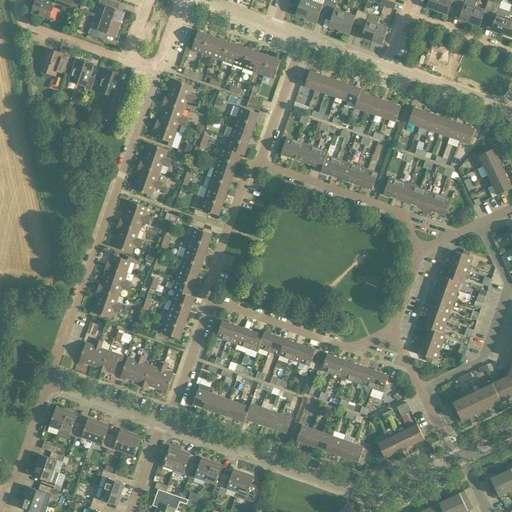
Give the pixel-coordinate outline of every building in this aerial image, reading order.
[(37,0),(35,0),(31,12),(49,18),(53,6),(52,5),(53,2),(54,3),(55,0),(41,0),(41,1),(37,0)] [(99,0),(97,8),(105,11),(102,18),(120,24),(125,12),(113,7),(115,2),(109,0),(99,0)] [(299,4),(296,14),(306,18),(312,1),(312,0),(293,0),(293,1),(299,4)] [(320,12),(326,14),(331,1),(329,0),(324,0),(323,4),(312,1),(306,18),(317,22),(320,12)] [(381,0),(380,4),(393,9),(395,3),(386,0),(381,0)] [(428,0),(426,7),(437,11),(440,0),(428,0)] [(452,1),(458,3),(458,0),(440,0),(437,11),(447,15),(452,1)] [(458,19),(469,22),(475,6),(476,0),(458,0),(458,3),(463,5),(458,19)] [(484,12),(490,14),(494,2),(489,0),(487,0),(485,10),(475,6),(469,22),(479,26),(484,12)] [(491,30),(501,34),(509,11),(499,8),(500,4),(501,0),(495,0),(494,2),(490,14),(496,16),(491,30)] [(328,26),(339,30),(345,12),(335,8),(336,3),(331,1),(326,14),(332,16),(328,26)] [(502,1),(500,7),(509,9),(510,3),(502,1)] [(73,21),(77,11),(71,9),(70,9),(66,18),(73,21)] [(353,23),(359,25),(363,12),(357,10),(355,16),(345,12),(339,30),(349,33),(353,23)] [(511,37),(511,36),(511,12),(509,11),(501,34),(511,37)] [(361,37),(371,41),(378,23),(380,18),(369,14),(363,12),(359,25),(364,27),(361,37)] [(102,39),(104,32),(116,36),(120,24),(102,18),(100,24),(92,22),(88,34),(91,35),(90,37),(96,39),(96,37),(102,39)] [(382,45),(388,27),(378,23),(371,41),(382,45)] [(198,31),(191,50),(202,53),(209,35),(198,31)] [(209,35),(202,53),(212,57),(219,38),(209,35)] [(219,38),(212,57),(222,60),(229,42),(219,38)] [(229,42),(222,60),(233,64),(239,45),(229,42)] [(239,45),(233,64),(243,68),(249,49),(239,45)] [(63,53),(47,48),(39,70),(40,70),(41,73),(44,78),(45,79),(46,79),(47,79),(52,77),(54,75),(55,75),(57,71),(63,73),(68,59),(61,57),(63,53)] [(249,49),(243,68),(253,71),(260,53),(249,49)] [(260,53),(253,71),(263,75),(270,56),(260,53)] [(274,79),(280,60),(270,56),(263,75),(274,79)] [(78,80),(76,84),(85,87),(84,89),(90,91),(95,78),(90,76),(92,68),(89,67),(91,63),(77,58),(70,77),(78,80)] [(118,102),(124,88),(118,86),(121,78),(118,77),(119,73),(105,68),(98,87),(106,90),(105,94),(113,97),(107,114),(118,117),(122,104),(118,102)] [(193,78),(195,72),(185,68),(183,74),(193,78)] [(304,75),(308,77),(304,86),(315,89),(320,74),(306,69),(304,75)] [(195,72),(193,78),(201,80),(203,75),(195,72)] [(320,74),(315,89),(325,93),(331,78),(320,74)] [(52,79),(49,88),(59,91),(63,78),(55,76),(53,79),(52,79)] [(171,78),(170,83),(172,84),(169,91),(195,100),(195,99),(196,96),(190,94),(192,86),(171,78)] [(331,78),(325,93),(335,97),(341,81),(331,78)] [(341,81),(335,97),(346,100),(351,85),(341,81)] [(360,92),(361,88),(351,85),(346,100),(355,104),(356,104),(360,92)] [(167,97),(165,97),(163,101),(184,109),(187,101),(194,103),(193,105),(197,106),(199,100),(195,99),(195,100),(169,91),(167,97)] [(244,100),(242,105),(251,108),(255,97),(257,93),(252,91),(250,97),(249,100),(248,102),(244,100)] [(355,104),(354,107),(365,111),(370,95),(360,92),(356,104),(355,104)] [(370,95),(365,111),(375,114),(380,99),(370,95)] [(263,100),(255,97),(251,108),(260,111),(263,100)] [(380,99),(375,114),(385,118),(391,102),(380,99)] [(188,119),(182,116),(184,109),(163,101),(162,106),(164,107),(161,113),(187,122),(188,119)] [(396,122),(401,106),(391,102),(385,118),(396,122)] [(295,103),(293,109),(307,114),(309,108),(295,103)] [(408,112),(411,113),(408,122),(419,126),(424,110),(410,105),(408,112)] [(259,113),(240,107),(236,117),(255,124),(259,113)] [(424,110),(419,126),(429,129),(434,114),(424,110)] [(179,123),(186,126),(187,122),(161,113),(159,120),(157,119),(155,124),(176,131),(179,123)] [(434,114),(429,129),(439,133),(445,118),(434,114)] [(233,127),(252,134),(255,124),(236,117),(233,127)] [(445,118),(439,133),(449,137),(455,121),(445,118)] [(455,121),(449,137),(460,140),(465,125),(455,121)] [(164,144),(171,147),(176,131),(155,124),(154,128),(156,129),(153,136),(165,140),(164,144)] [(473,135),(477,136),(479,130),(465,125),(460,140),(470,144),(473,135)] [(229,138),(248,144),(252,134),(233,127),(229,138)] [(287,137),(281,154),(291,157),(297,141),(287,137)] [(240,154),(244,155),(248,144),(229,138),(226,148),(241,153),(240,154)] [(297,141),(291,157),(301,161),(307,145),(297,141)] [(417,149),(422,150),(424,143),(419,141),(416,148),(417,149)] [(165,158),(168,150),(147,142),(145,147),(147,148),(145,155),(170,163),(170,164),(177,166),(178,162),(173,160),(173,161),(165,158)] [(307,145),(301,161),(312,164),(318,148),(307,145)] [(485,148),(487,151),(479,155),(483,165),(498,158),(492,145),(485,148)] [(226,148),(222,146),(218,157),(237,163),(240,154),(241,153),(226,148)] [(327,155),(328,152),(318,148),(312,164),(322,168),(326,155),(327,155)] [(440,163),(442,157),(432,154),(430,159),(440,163)] [(163,165),(169,167),(170,164),(170,163),(145,155),(143,161),(140,160),(139,165),(160,173),(163,165)] [(322,168),(320,171),(331,175),(337,159),(327,155),(326,155),(322,168)] [(215,167),(233,174),(237,163),(218,157),(215,167)] [(452,161),(442,157),(440,163),(450,166),(452,161)] [(498,158),(483,165),(488,175),(503,168),(498,158)] [(337,159),(331,175),(341,179),(347,163),(337,159)] [(347,163),(341,179),(351,182),(357,166),(347,163)] [(137,170),(139,170),(137,177),(162,186),(163,183),(157,180),(160,173),(139,165),(137,170)] [(357,166),(351,182),(361,186),(367,170),(357,166)] [(211,177),(230,184),(233,174),(215,167),(211,177)] [(503,168),(488,175),(493,185),(507,178),(503,168)] [(374,183),(378,174),(367,170),(361,186),(376,191),(378,184),(374,183)] [(131,188),(152,195),(155,187),(161,190),(162,186),(137,177),(135,184),(132,183),(131,188)] [(207,188),(226,194),(230,184),(211,177),(207,188)] [(389,177),(383,194),(394,197),(400,181),(389,177)] [(497,195),(511,187),(507,178),(493,185),(497,195)] [(400,181),(394,197),(404,201),(410,184),(400,181)] [(410,184),(404,201),(414,204),(420,188),(410,184)] [(204,198),(223,204),(226,194),(207,188),(204,198)] [(420,188),(414,204),(424,208),(430,191),(420,188)] [(430,191),(424,208),(435,212),(440,195),(430,191)] [(445,215),(451,199),(440,195),(435,212),(445,215)] [(200,208),(219,215),(223,204),(204,198),(200,208)] [(125,205),(127,205),(125,212),(150,221),(151,217),(145,215),(148,207),(147,207),(149,203),(139,200),(138,204),(127,200),(125,205)] [(209,213),(195,209),(193,214),(207,219),(209,213)] [(143,222),(149,224),(150,221),(125,212),(122,219),(120,218),(119,223),(140,230),(143,222)] [(167,212),(164,219),(170,221),(176,223),(178,216),(167,212)] [(205,223),(192,218),(190,224),(203,229),(205,223)] [(143,240),(137,238),(140,230),(119,223),(117,227),(119,228),(117,235),(142,244),(143,240)] [(212,234),(194,227),(190,238),(208,245),(212,234)] [(505,232),(496,237),(499,242),(508,238),(505,232)] [(132,253),(135,245),(141,247),(142,244),(117,235),(114,241),(112,241),(110,246),(132,253)] [(208,245),(190,238),(186,248),(205,255),(208,245)] [(150,247),(148,253),(155,255),(157,249),(150,247)] [(205,255),(186,248),(183,258),(201,265),(205,255)] [(473,257),(469,256),(470,252),(464,250),(462,253),(456,251),(453,260),(470,266),(473,257)] [(132,258),(125,256),(124,259),(112,255),(110,262),(108,261),(106,266),(127,273),(132,258)] [(201,265),(183,258),(179,269),(198,275),(201,265)] [(470,266),(453,260),(450,269),(467,274),(470,266)] [(130,283),(124,281),(127,273),(106,266),(104,270),(107,271),(104,278),(129,287),(130,283)] [(198,275),(179,269),(175,279),(194,286),(198,275)] [(460,282),(464,283),(467,274),(450,269),(447,277),(460,282)] [(447,277),(444,276),(441,284),(457,290),(460,282),(447,277)] [(122,288),(128,290),(129,287),(104,278),(102,284),(100,284),(98,288),(119,296),(122,288)] [(194,297),(191,295),(194,286),(175,279),(172,289),(194,297)] [(457,290),(441,284),(438,293),(454,299),(457,290)] [(123,306),(116,303),(119,296),(98,288),(96,293),(99,294),(96,300),(121,309),(123,306)] [(172,289),(176,291),(172,301),(191,307),(194,297),(172,289)] [(454,299),(438,293),(435,301),(451,307),(454,299)] [(111,318),(114,310),(120,313),(121,309),(96,300),(94,307),(92,306),(90,311),(111,318)] [(191,307),(172,301),(168,311),(187,318),(191,307)] [(451,307),(435,301),(432,310),(448,316),(451,307)] [(448,316),(432,310),(429,318),(445,324),(448,316)] [(187,318),(168,311),(165,321),(183,328),(187,318)] [(426,327),(429,328),(443,333),(443,332),(445,324),(429,318),(426,327)] [(222,320),(217,336),(227,340),(233,324),(222,320)] [(161,332),(180,338),(183,328),(165,321),(161,332)] [(237,343),(243,328),(233,324),(227,340),(237,343)] [(248,347),(253,331),(243,328),(237,343),(248,347)] [(446,334),(443,332),(443,333),(429,328),(426,337),(443,342),(446,334)] [(264,331),(263,335),(253,331),(248,347),(258,350),(265,331),(264,331)] [(258,350),(259,347),(269,350),(275,335),(265,331),(258,350)] [(154,338),(168,343),(170,337),(156,332),(154,338)] [(279,354),(285,339),(275,335),(269,350),(279,354)] [(443,342),(426,337),(423,345),(440,351),(443,342)] [(85,342),(78,363),(83,365),(84,363),(91,365),(99,340),(96,339),(94,345),(85,342)] [(290,358),(295,342),(285,339),(279,354),(290,358)] [(97,368),(96,370),(101,371),(108,350),(101,348),(103,341),(99,340),(91,365),(97,368)] [(300,361),(305,346),(295,342),(290,358),(300,361)] [(425,360),(432,362),(433,358),(437,360),(440,351),(423,345),(420,354),(426,356),(425,360)] [(310,365),(313,356),(317,357),(320,351),(305,346),(300,361),(310,365)] [(106,373),(107,371),(114,373),(118,361),(121,363),(124,356),(108,350),(101,371),(106,373)] [(128,357),(120,378),(125,380),(126,378),(133,380),(141,355),(138,353),(136,360),(128,357)] [(321,370),(332,374),(338,357),(327,353),(324,363),(320,362),(318,368),(319,368),(318,369),(321,370)] [(139,382),(138,385),(143,386),(150,365),(143,362),(145,356),(141,355),(133,380),(139,382)] [(342,377),(348,361),(338,357),(332,374),(342,377)] [(160,361),(158,368),(150,365),(143,386),(148,388),(148,386),(155,388),(164,363),(160,361)] [(352,381),(358,364),(348,361),(342,377),(352,381)] [(162,390),(161,393),(166,394),(173,373),(165,370),(168,364),(164,363),(155,388),(162,390)] [(209,364),(207,369),(214,373),(216,368),(209,364)] [(362,384),(368,368),(358,364),(352,381),(358,383),(357,387),(361,389),(362,384)] [(480,373),(489,369),(487,364),(478,368),(480,373)] [(245,367),(245,366),(241,365),(239,372),(249,376),(251,369),(245,367)] [(373,388),(378,371),(368,368),(362,384),(373,388)] [(387,380),(389,375),(378,371),(373,388),(383,392),(387,380)] [(511,379),(509,375),(508,375),(497,380),(506,399),(511,396),(511,379)] [(485,386),(483,382),(477,384),(480,389),(473,392),(482,411),(506,399),(497,380),(485,386)] [(196,389),(194,389),(189,402),(203,408),(209,392),(211,387),(200,383),(195,397),(193,397),(196,389)] [(448,404),(457,423),(482,411),(473,392),(466,395),(464,391),(458,394),(460,398),(448,404)] [(209,392),(203,408),(214,411),(219,396),(209,392)] [(393,397),(398,401),(402,396),(398,392),(393,397)] [(219,396),(214,411),(224,415),(229,399),(219,396)] [(229,399),(224,415),(234,418),(239,403),(229,399)] [(353,411),(356,404),(345,400),(343,407),(353,411)] [(397,407),(401,416),(411,411),(407,402),(397,407)] [(251,403),(249,406),(239,403),(234,418),(244,422),(251,403)] [(248,423),(249,420),(256,422),(261,407),(251,403),(244,422),(248,423)] [(67,410),(56,407),(47,432),(58,436),(67,410)] [(261,407),(256,422),(266,426),(271,410),(261,407)] [(79,425),(74,423),(77,414),(67,410),(58,436),(67,439),(69,438),(70,435),(75,437),(79,425)] [(271,410),(266,426),(276,429),(281,414),(271,410)] [(287,433),(292,417),(281,414),(276,429),(287,433)] [(99,422),(88,418),(85,427),(79,425),(75,437),(81,439),(82,437),(92,441),(99,422)] [(101,446),(107,448),(111,437),(106,435),(109,425),(99,422),(92,441),(102,444),(101,446)] [(424,438),(417,424),(407,429),(414,443),(424,438)] [(293,439),(297,440),(307,444),(313,429),(302,425),(299,434),(295,432),(293,439)] [(323,432),(317,448),(328,451),(333,436),(335,431),(324,428),(323,432)] [(107,448),(113,450),(114,448),(124,452),(131,433),(120,429),(117,439),(111,437),(107,448)] [(313,429),(307,444),(317,448),(323,432),(313,429)] [(414,443),(407,429),(397,433),(405,448),(414,443)] [(124,452),(134,456),(141,437),(131,433),(124,452)] [(405,448),(397,433),(388,438),(395,453),(405,448)] [(333,436),(328,451),(338,455),(343,439),(333,436)] [(381,459),(385,458),(395,453),(388,438),(378,443),(382,451),(378,453),(381,459)] [(343,439),(338,455),(348,458),(353,443),(343,439)] [(54,452),(56,446),(44,442),(42,448),(52,452),(54,452)] [(362,463),(365,457),(361,455),(364,446),(353,443),(348,458),(362,463)] [(166,457),(163,465),(173,469),(180,450),(169,446),(166,457)] [(190,454),(180,450),(173,469),(183,473),(183,475),(188,477),(193,465),(187,463),(190,454)] [(50,457),(40,454),(36,465),(53,471),(57,460),(63,462),(65,456),(54,452),(52,452),(50,457)] [(188,477),(194,479),(195,477),(205,480),(212,461),(201,458),(198,467),(193,465),(188,477)] [(222,465),(212,461),(205,480),(215,484),(215,486),(220,488),(225,476),(219,474),(222,465)] [(32,475),(42,479),(40,484),(58,491),(59,488),(54,486),(59,473),(53,471),(36,465),(32,475)] [(129,472),(117,468),(115,474),(116,475),(127,478),(129,472)] [(496,471),(498,474),(486,480),(495,498),(499,496),(511,489),(511,473),(510,468),(503,472),(502,468),(496,471)] [(220,488),(226,490),(227,488),(237,492),(244,473),(233,469),(230,478),(225,476),(220,488)] [(121,495),(124,484),(114,480),(116,475),(115,474),(103,470),(101,476),(107,478),(103,488),(121,495)] [(244,473),(237,492),(236,496),(252,501),(257,488),(251,486),(254,476),(244,473)] [(157,482),(155,488),(167,492),(169,486),(157,482)] [(38,490),(28,487),(24,497),(42,504),(47,505),(51,495),(52,493),(56,495),(58,491),(40,484),(38,490)] [(94,497),(92,503),(105,507),(107,501),(117,505),(121,495),(103,488),(100,499),(94,497)] [(472,509),(464,490),(452,496),(450,493),(445,496),(447,499),(440,502),(445,511),(465,511),(469,510),(472,509)] [(188,499),(197,502),(200,494),(190,491),(188,499)] [(155,511),(174,511),(176,509),(177,510),(180,501),(187,504),(188,500),(181,497),(169,493),(167,499),(157,495),(153,505),(158,507),(155,511)] [(38,511),(42,504),(24,497),(21,508),(31,511),(30,511),(38,511)] [(426,505),(427,508),(420,511),(445,511),(440,502),(432,506),(431,502),(426,505)] [(103,511),(105,507),(92,503),(88,511),(103,511)]
